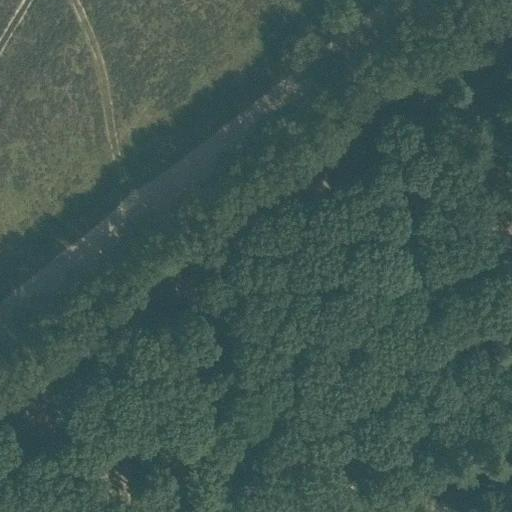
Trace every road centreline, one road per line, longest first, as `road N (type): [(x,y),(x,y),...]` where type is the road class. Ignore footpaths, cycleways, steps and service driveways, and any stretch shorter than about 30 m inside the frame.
road 1 (track): [(404,0),(0,319)]
road 2 (track): [(203,511),(225,485),(279,462),(511,497)]
